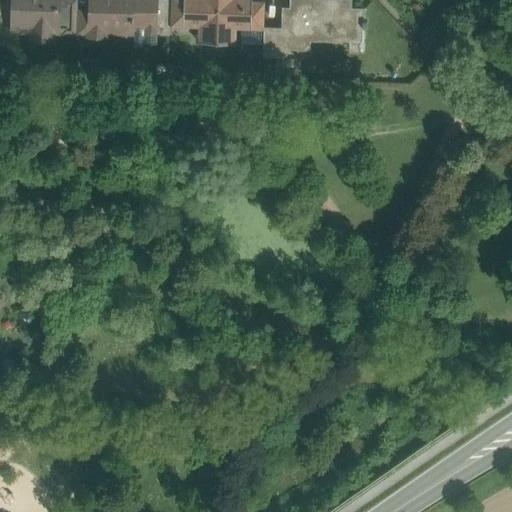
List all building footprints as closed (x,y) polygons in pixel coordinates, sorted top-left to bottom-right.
[(58,0),(13,0),(13,4),(12,4),(8,7),(8,20),(12,24),(21,24),(24,22),(24,21),(32,22),(31,39),(52,39),(52,31),(58,31),(59,1),(58,0)] [(76,0),(62,0),(62,1),(59,1),(58,31),(62,32),(61,33),(75,34),(76,10),(76,0)] [(88,0),(88,10),(87,34),(87,37),(105,37),(106,31),(133,32),(133,25),(156,26),(157,26),(157,0),(88,0)] [(170,0),(157,0),(157,26),(156,26),(156,34),(169,34),(170,25),(170,0)] [(183,0),(170,0),(170,25),(183,25),(183,0)] [(183,0),(183,25),(193,26),(193,22),(202,22),(201,41),(232,42),(232,23),(241,23),(241,27),(251,28),(252,0),(249,0),(183,0)] [(264,0),(252,0),(251,28),(264,28),(264,27),(264,0)] [(289,0),(289,8),(282,7),(281,28),(287,28),(286,48),(309,49),(310,35),(364,37),(364,26),(366,26),(366,19),(364,19),(365,9),(351,8),(351,0),(289,0)] [(88,10),(76,10),(75,34),(87,34),(88,10)] [(281,28),(264,27),(264,28),(263,55),(286,56),(286,48),(287,28),(281,28)]
